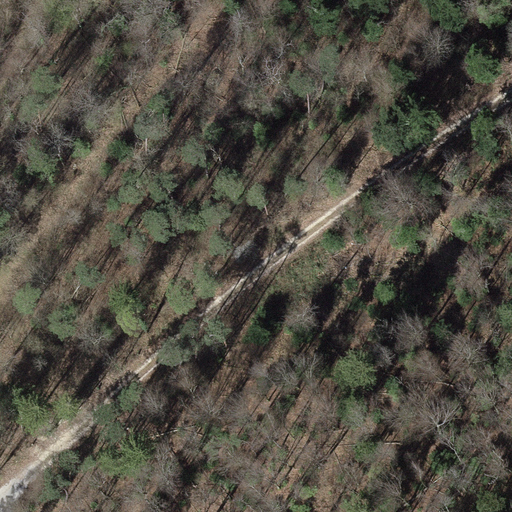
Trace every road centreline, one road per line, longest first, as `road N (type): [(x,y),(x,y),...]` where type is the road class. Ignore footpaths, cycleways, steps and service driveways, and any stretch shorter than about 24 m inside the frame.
road 1 (track): [(0,502),(198,321),(511,90)]
road 2 (track): [(0,274),(142,132)]
